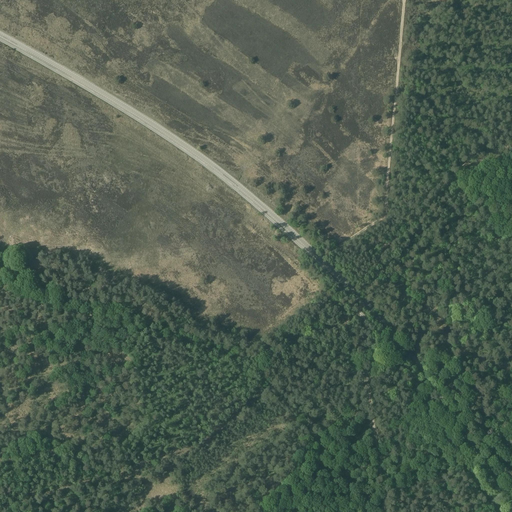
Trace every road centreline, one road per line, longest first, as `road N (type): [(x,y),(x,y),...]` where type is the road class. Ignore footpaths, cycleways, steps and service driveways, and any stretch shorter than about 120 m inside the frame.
road 1 (tertiary): [(511,509),(409,355),(312,250),(173,137),(0,34)]
road 2 (track): [(401,0),(385,215),(321,259)]
road 3 (track): [(385,511),(360,313)]
